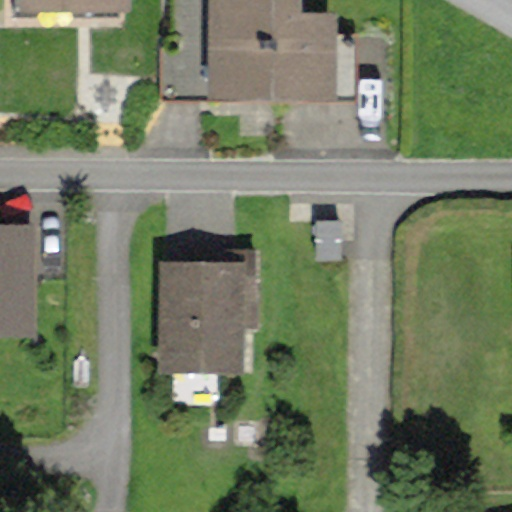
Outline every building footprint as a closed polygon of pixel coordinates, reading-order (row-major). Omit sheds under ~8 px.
[(26,0),(26,21),(130,23),(130,0),(26,0)] [(301,5),(210,5),(210,111),(337,111),(337,29),(301,29),(301,5)] [(343,227),(318,227),(318,270),(342,270),(343,227)] [(33,232),(0,231),(0,342),(33,342),(33,232)] [(247,382),(247,265),(159,265),(159,381),(247,382)]
